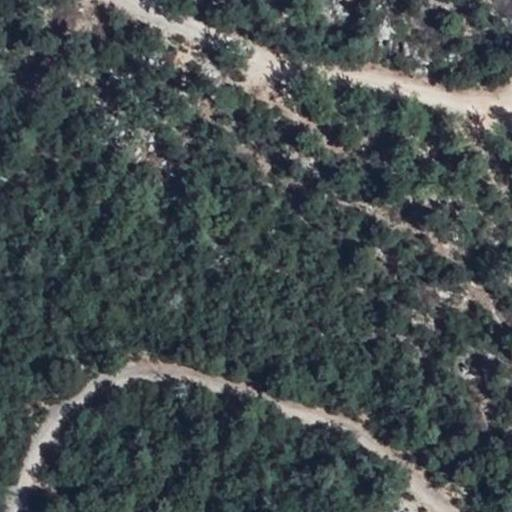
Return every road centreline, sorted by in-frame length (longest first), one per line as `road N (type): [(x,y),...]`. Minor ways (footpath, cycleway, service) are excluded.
road 1 (track): [(33,511),(50,431),(124,370),(251,383),(357,427),(468,511)]
road 2 (track): [(511,106),(243,57),(121,0)]
